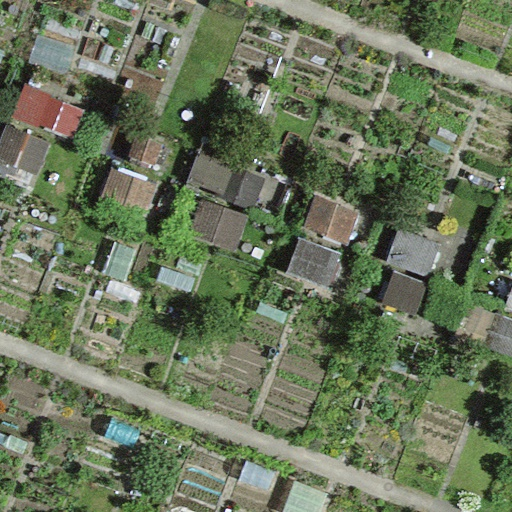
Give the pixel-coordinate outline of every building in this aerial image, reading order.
[(83,107),(25,83),(12,116),(70,139),(83,107)] [(48,143),(7,125),(0,139),(0,158),(35,173),(48,143)] [(165,144),(140,135),(131,158),(156,167),(165,144)] [(264,178),(196,153),(185,183),(253,208),(264,178)] [(158,183),(112,168),(102,200),(148,215),(158,183)] [(360,213),(316,197),(305,228),(348,244),(360,213)] [(246,215),(203,200),(191,234),(234,249),(246,215)] [(442,243),(398,227),(386,260),(430,276),(442,243)] [(341,252),(301,237),(289,272),(328,286),(341,252)] [(425,284),(394,272),(383,302),(414,313),(425,284)] [(511,316),(466,299),(453,334),(511,356),(511,316)]
